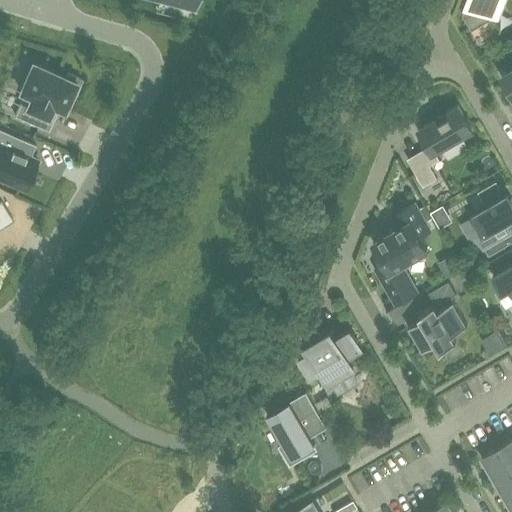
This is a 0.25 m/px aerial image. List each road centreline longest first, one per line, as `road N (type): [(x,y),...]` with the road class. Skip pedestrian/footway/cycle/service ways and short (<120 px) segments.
road 1 (residential): [(386,0),(226,414),(218,453),(225,511)]
road 2 (residential): [(43,10),(135,40),(149,53),(152,73),(23,305),(0,323)]
road 3 (residential): [(341,276),(475,511)]
road 4 (residential): [(341,276),(438,26)]
road 5 (residential): [(438,26),(511,156)]
